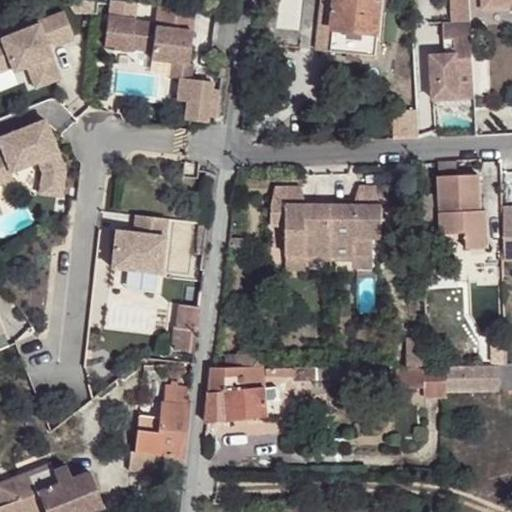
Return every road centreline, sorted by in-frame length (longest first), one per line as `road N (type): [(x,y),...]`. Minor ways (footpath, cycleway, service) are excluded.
road 1 (residential): [(69,355),(105,128),(209,135),(225,157)]
road 2 (unclassified): [(187,511),(225,157)]
road 3 (residential): [(225,157),(511,145)]
road 4 (unclassified): [(225,157),(246,0)]
